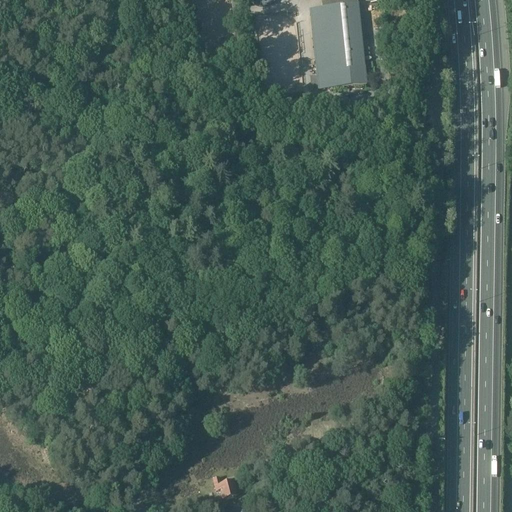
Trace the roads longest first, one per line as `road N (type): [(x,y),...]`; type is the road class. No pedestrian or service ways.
road 1 (motorway): [(458,0),(465,134),(459,511)]
road 2 (motorway): [(489,511),(485,0)]
road 3 (unclassified): [(429,511),(430,0)]
road 4 (track): [(155,97),(175,134),(288,167),(433,184)]
road 5 (track): [(107,73),(176,107),(287,106)]
road 6 (track): [(0,39),(107,73),(108,0)]
road 7 (track): [(0,479),(54,499),(122,499),(157,511)]
